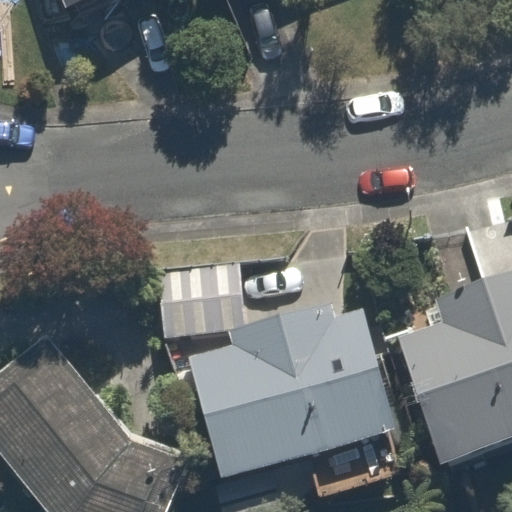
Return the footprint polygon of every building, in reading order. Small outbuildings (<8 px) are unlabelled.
[(62,0),(72,22),(124,0),(62,0)] [(455,476),(511,456),(511,272),(435,299),(444,326),(407,339),(455,476)] [(162,278),(166,343),(240,338),(235,273),(162,278)] [(348,511),(422,492),(371,299),(250,331),(252,340),(203,354),(239,491),(319,469),(330,511),(348,511)] [(121,425),(59,336),(0,381),(0,465),(38,511),(189,511),(211,477),(121,425)]
